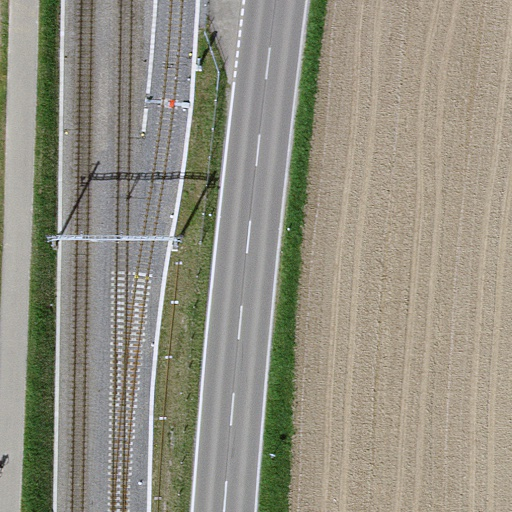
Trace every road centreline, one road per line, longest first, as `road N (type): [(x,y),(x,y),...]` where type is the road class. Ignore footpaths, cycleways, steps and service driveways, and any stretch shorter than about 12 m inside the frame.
road 1 (primary): [(229,511),(286,0)]
road 2 (track): [(25,0),(15,511)]
